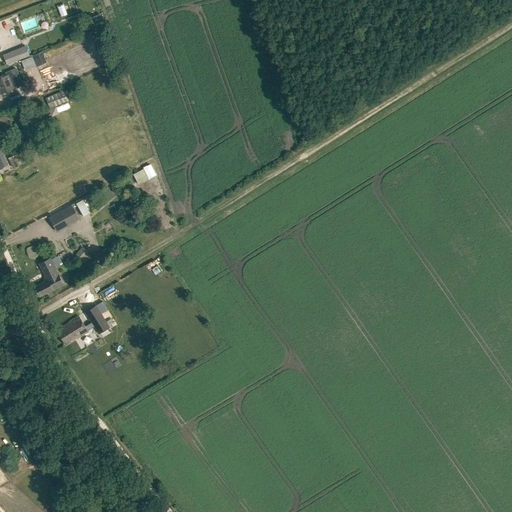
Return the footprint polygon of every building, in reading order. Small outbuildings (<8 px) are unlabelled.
[(40,17),(24,22),(28,33),(44,28),(40,17)] [(4,57),(7,65),(30,56),(27,49),(4,57)] [(28,68),(38,64),(35,55),(25,58),(28,68)] [(0,77),(0,93),(0,94),(23,84),(18,73),(15,74),(13,70),(5,73),(6,75),(0,77)] [(72,99),(68,89),(46,98),(51,108),(72,99)] [(8,122),(0,125),(0,132),(10,129),(8,122)] [(146,164),(151,176),(159,173),(154,161),(146,164)] [(78,203),(83,215),(89,212),(84,200),(78,203)] [(47,217),(56,231),(79,217),(70,203),(47,217)] [(74,255),(80,260),(87,252),(81,247),(74,255)] [(34,286),(39,297),(53,290),(52,289),(63,283),(58,272),(57,272),(53,265),(60,261),(57,255),(39,263),(46,278),(44,279),(45,281),(34,286)] [(85,312),(99,333),(109,327),(96,305),(85,312)] [(88,331),(78,316),(70,321),(70,322),(59,329),(61,331),(58,333),(66,345),(88,331)] [(0,402),(0,406),(1,409),(11,403),(5,393),(0,396),(2,401),(0,402)] [(21,457),(31,460),(34,448),(23,446),(21,457)]
